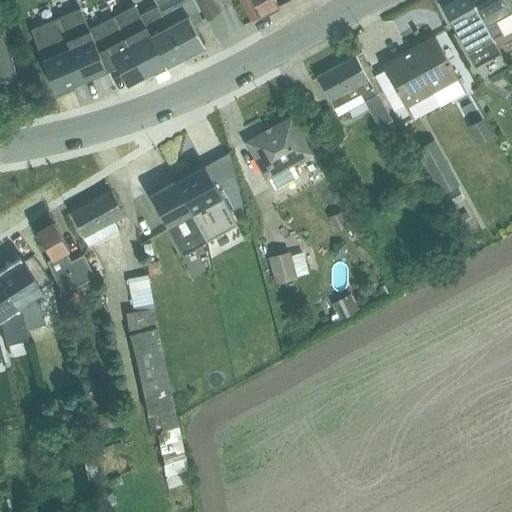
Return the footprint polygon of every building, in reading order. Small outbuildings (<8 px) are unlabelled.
[(153,0),(168,26),(184,58),(204,47),(195,29),(204,23),(191,0),(153,0)] [(220,16),(211,0),(194,0),(207,23),(220,16)] [(239,0),(251,22),(278,8),(273,0),(239,0)] [(493,40),(470,0),(459,0),(443,8),(475,69),(501,54),(493,40)] [(511,14),(503,0),(470,0),(493,40),(511,28),(511,14)] [(511,1),(511,0),(503,0),(511,14),(511,1)] [(166,68),(166,67),(150,35),(135,7),(113,18),(144,78),(146,77),(145,75),(149,73),(149,75),(165,67),(166,68)] [(88,31),(80,11),(58,21),(58,22),(84,82),(85,82),(85,80),(88,78),(89,80),(106,72),(88,31)] [(127,87),(144,78),(113,18),(88,31),(106,72),(117,68),(127,87)] [(84,82),(58,22),(32,33),(56,94),(84,82)] [(166,67),(184,58),(168,26),(150,35),(166,67)] [(3,30),(0,30),(0,92),(19,88),(3,30)] [(440,107),(465,93),(434,36),(408,50),(410,54),(384,69),(406,109),(433,94),(440,107)] [(392,121),(378,95),(377,96),(355,57),(317,78),(338,117),(364,103),(378,129),(392,121)] [(329,112),(317,118),(331,142),(343,136),(329,112)] [(293,167),(313,155),(292,119),(246,145),(266,181),(268,180),(274,191),(298,178),(293,167)] [(468,128),(478,146),(492,137),(483,120),(468,128)] [(459,185),(435,141),(416,151),(441,195),(459,185)] [(175,183),(207,242),(236,226),(204,167),(175,183)] [(150,196),(183,256),(207,242),(175,183),(150,196)] [(458,190),(444,198),(449,209),(465,200),(458,190)] [(114,223),(125,217),(111,192),(70,214),(89,248),(118,232),(114,223)] [(335,207),(329,210),(332,217),(328,218),(334,232),(347,227),(341,212),(339,213),(335,207)] [(95,278),(83,255),(70,262),(66,253),(69,251),(54,223),(37,232),(52,259),(47,263),(57,285),(61,296),(95,278)] [(291,256),(290,252),(268,258),(268,260),(266,261),(270,275),(272,274),(275,285),(297,278),(297,277),(308,274),(303,253),(291,256)] [(26,329),(60,321),(51,282),(33,256),(0,278),(0,279),(21,310),(26,329)] [(159,262),(147,264),(149,276),(161,274),(159,262)] [(147,276),(127,280),(133,313),(126,315),(130,335),(158,328),(147,276)] [(294,290),(278,295),(281,306),(313,297),(310,286),(297,290),(296,288),(294,289),(294,290)] [(350,295),(332,305),(336,314),(331,317),(332,326),(360,312),(350,295)] [(158,328),(130,335),(152,437),(158,435),(180,430),(158,328)] [(70,412),(67,398),(50,402),(53,416),(70,412)] [(98,416),(100,431),(121,427),(118,412),(98,416)] [(180,430),(158,435),(163,463),(168,489),(189,483),(187,473),(189,473),(180,430)] [(97,480),(91,451),(82,453),(87,481),(97,480)]
